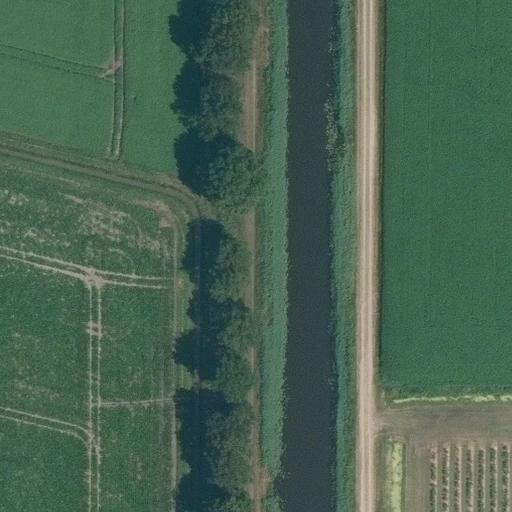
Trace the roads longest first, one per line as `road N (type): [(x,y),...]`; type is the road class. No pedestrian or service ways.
road 1 (track): [(250,0),(246,511)]
road 2 (track): [(366,511),(367,0)]
